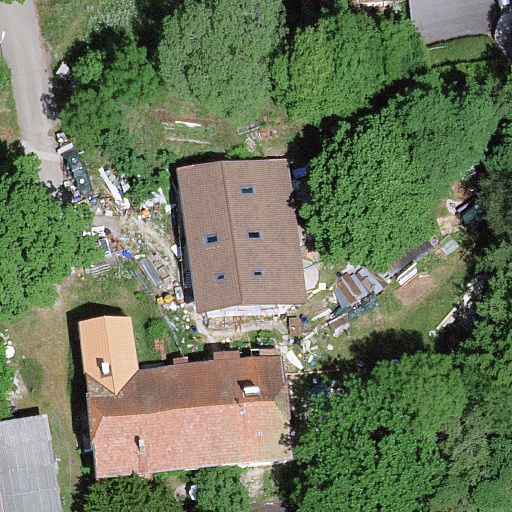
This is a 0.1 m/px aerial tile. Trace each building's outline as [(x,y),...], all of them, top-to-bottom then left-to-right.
[(392,11),(389,0),(319,0),(325,24),(392,11)] [(511,36),(511,0),(435,0),(437,40),(511,36)] [(216,309),(275,304),(264,174),(183,181),(193,286),(214,284),(216,309)] [(311,361),(312,340),(363,304),(356,294),(293,339),(291,360),(311,361)] [(81,332),(96,488),(291,469),(281,362),(135,376),(130,327),(81,332)] [(0,511),(58,511),(46,422),(0,428),(0,511)]
